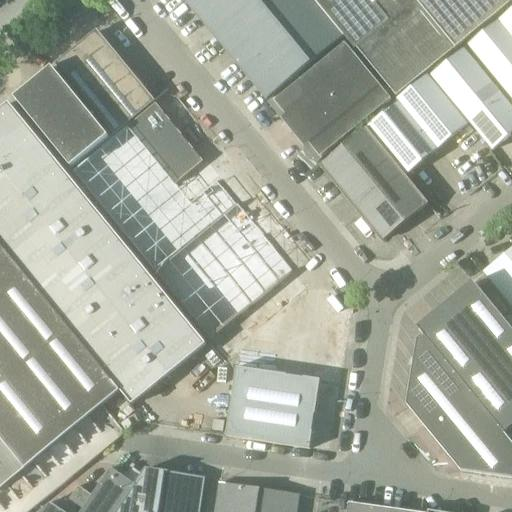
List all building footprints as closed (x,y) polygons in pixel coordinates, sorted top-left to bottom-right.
[(184,0),(266,100),(344,36),(313,0),(184,0)] [(313,0),(344,36),(356,50),(357,49),(397,97),(456,48),(416,0),(379,0),(376,3),(373,0),(313,0)] [(511,1),(511,0),(416,0),(456,48),(511,1)] [(511,9),(499,21),(511,37),(511,9)] [(511,37),(499,21),(469,46),(511,98),(511,37)] [(77,47),(58,63),(56,64),(114,135),(154,102),(97,32),(77,48),(77,47)] [(293,133),(368,72),(345,44),(271,104),(270,104),(293,133)] [(431,76),(493,151),(511,135),(511,108),(464,50),(431,76)] [(14,99),(71,168),(109,137),(52,68),(14,99)] [(392,101),(368,72),(293,133),(317,162),(318,162),(318,161),(392,101)] [(397,101),(399,103),(368,129),(406,175),(467,126),(427,76),(397,101)] [(191,173),(203,162),(157,104),(74,172),(154,269),(165,260),(236,201),(235,200),(234,201),(219,183),(193,204),(188,197),(164,217),(149,199),(173,180),(191,173)] [(0,245),(119,391),(131,406),(207,345),(16,111),(10,116),(2,117),(0,115),(0,245)] [(321,167),(346,198),(382,242),(429,204),(367,129),(321,167)] [(211,340),(225,357),(226,356),(306,289),(307,290),(307,289),(293,272),(294,272),(238,204),(155,272),(211,340)] [(0,488),(119,391),(0,245),(0,488)] [(511,249),(484,273),(511,307),(511,249)] [(474,283),(418,329),(419,330),(423,335),(505,434),(511,429),(511,329),(475,284),(474,283)] [(511,442),(506,435),(505,434),(423,335),(417,340),(407,405),(461,471),(511,478),(511,442)] [(310,449),(321,380),(236,368),(226,437),(310,449)] [(92,496),(81,511),(200,511),(205,478),(147,469),(136,485),(111,469),(92,496)] [(219,483),(215,511),(297,511),(300,495),(219,483)] [(56,500),(40,511),(81,511),(92,496),(79,486),(65,506),(56,500)] [(431,511),(429,511),(428,511),(406,511),(349,503),(348,511),(431,511)]
